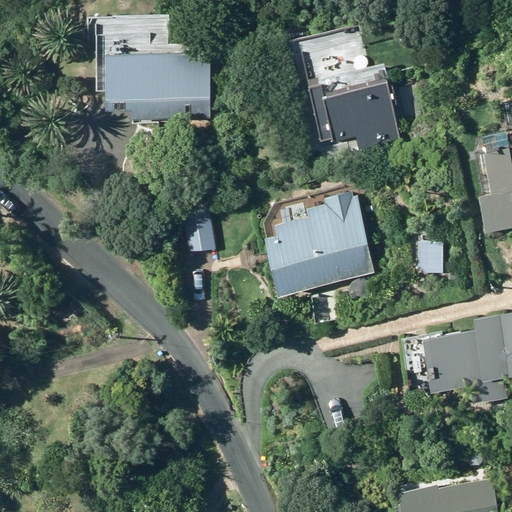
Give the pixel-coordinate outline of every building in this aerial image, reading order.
[(213,53),(112,55),(113,114),(139,114),(139,121),(214,120),(213,53)] [(387,72),(314,90),(327,142),(338,139),(339,142),(362,136),(365,147),(404,138),(387,72)] [(466,104),(461,89),(449,93),(454,107),(466,104)] [(486,199),(493,235),(511,231),(511,149),(489,154),(497,197),(486,199)] [(278,301),(371,284),(357,208),(355,208),(354,202),(329,207),(330,212),(309,216),(311,226),(280,232),(282,241),(267,243),(278,301)] [(187,220),(192,253),(218,249),(213,216),(187,220)] [(449,241),(416,242),(417,281),(450,280),(449,241)] [(408,339),(417,402),(468,395),(470,405),(511,398),(511,315),(481,320),(482,328),(408,339)] [(344,367),(307,380),(328,435),(364,422),(344,367)] [(405,511),(499,511),(495,478),(446,484),(445,480),(402,484),(405,511)]
